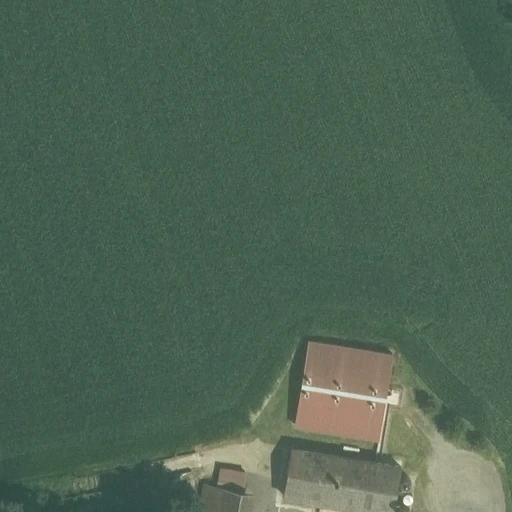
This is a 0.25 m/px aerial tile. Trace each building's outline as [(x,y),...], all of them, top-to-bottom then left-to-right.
[(394,354),(309,340),(296,425),(380,439),(394,354)] [(393,511),(402,466),(292,448),(284,496),(345,506),(344,511),(393,511)] [(246,471),(224,468),(222,487),(242,490),(246,471)] [(206,484),(200,511),(214,511),(219,486),(206,484)] [(222,487),(219,486),(214,511),(238,511),(242,490),(222,487)]
